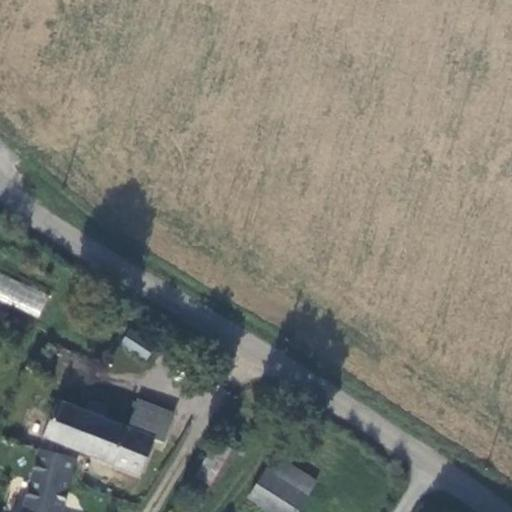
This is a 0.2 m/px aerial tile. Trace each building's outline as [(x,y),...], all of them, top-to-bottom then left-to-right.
[(0,301),(38,318),(49,294),(0,272),(0,301)] [(126,385),(113,419),(153,435),(161,438),(175,403),(126,385)] [(86,408),(56,397),(41,435),(30,477),(20,511),(63,511),(79,447),(138,471),(153,435),(113,419),(101,414),(106,401),(91,395),(86,408)] [(281,446),(249,496),(276,511),(295,511),(318,477),(289,460),(293,453),(281,446)] [(209,452),(195,475),(209,484),(224,460),(209,452)]
